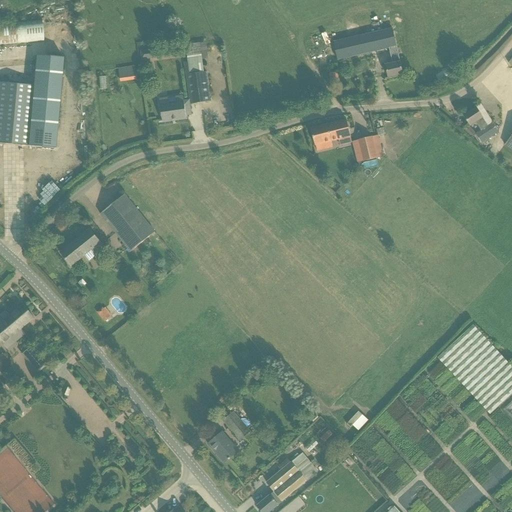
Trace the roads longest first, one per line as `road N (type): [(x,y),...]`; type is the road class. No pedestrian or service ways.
road 1 (unclassified): [(13,261),(87,182),(134,155),(208,147),(331,110),(435,102),(466,89),(511,42)]
road 2 (tertiary): [(232,511),(13,261)]
